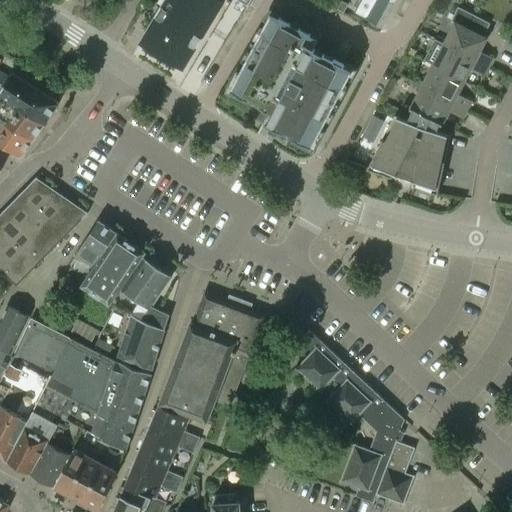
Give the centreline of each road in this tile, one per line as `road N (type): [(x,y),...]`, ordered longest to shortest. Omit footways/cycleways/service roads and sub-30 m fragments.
road 1 (residential): [(311,188),(384,50),(421,0)]
road 2 (secondary): [(126,73),(311,188)]
road 3 (residential): [(0,194),(34,162),(54,156),(126,73)]
road 4 (secondary): [(311,188),(368,216),(476,238)]
road 5 (residential): [(476,238),(494,128),(511,95)]
